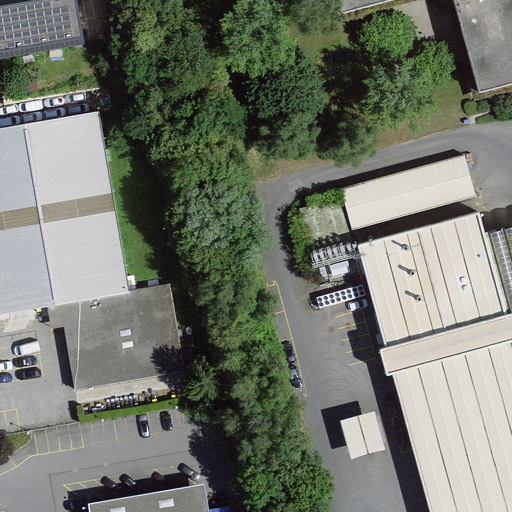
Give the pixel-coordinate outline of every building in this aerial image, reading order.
[(0,0),(0,58),(78,46),(71,0),(0,0)] [(511,511),(511,0),(342,0),(349,21),(424,0),(455,0),(481,92),(511,83),(511,217),(486,225),(467,157),(300,203),(322,283),(366,270),(432,511),(511,511)] [(99,111),(0,127),(0,315),(48,307),(51,330),(64,327),(74,392),(184,373),(169,283),(129,290),(99,111)] [(338,419),(349,458),(384,448),(374,410),(338,419)] [(209,511),(205,484),(89,503),(90,511),(209,511)]
